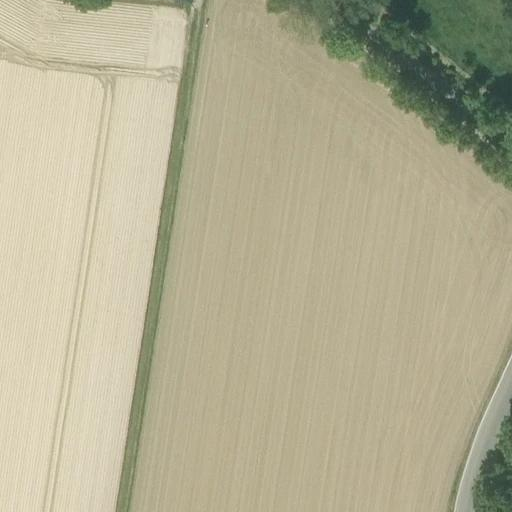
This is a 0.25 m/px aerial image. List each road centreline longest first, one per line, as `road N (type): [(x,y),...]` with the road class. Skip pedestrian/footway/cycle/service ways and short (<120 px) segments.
road 1 (track): [(125,511),(195,0)]
road 2 (residential): [(511,384),(466,511)]
